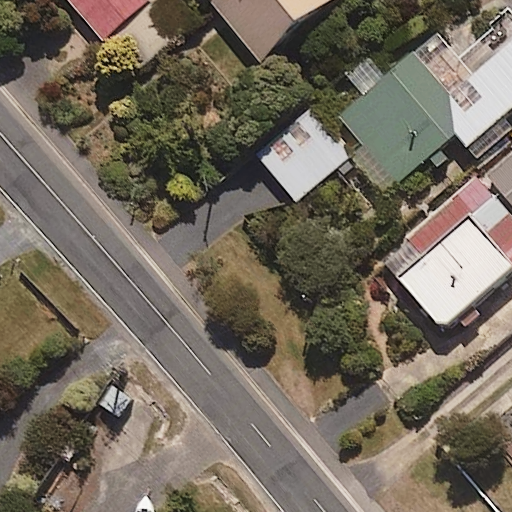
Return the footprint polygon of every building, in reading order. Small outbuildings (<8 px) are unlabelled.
[(65,0),(109,49),(156,8),(149,0),(65,0)] [(208,0),(272,79),(361,7),(355,0),(208,0)] [(474,157),(511,125),(511,16),(462,58),(445,39),(344,123),(368,152),(357,161),(390,202),(462,143),(474,157)] [(299,209),(355,167),(316,117),(261,160),(299,209)] [(511,159),(388,270),(452,341),(511,287),(511,159)]
